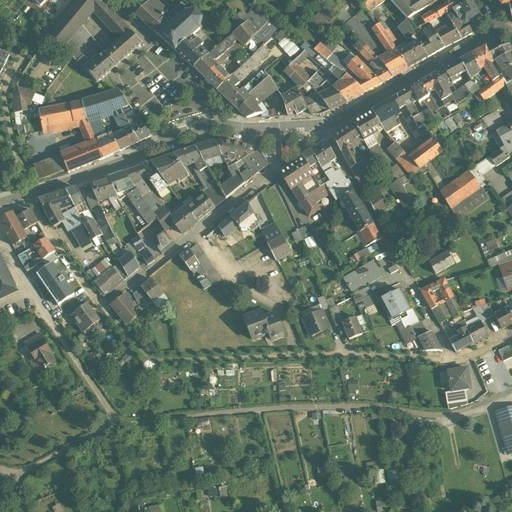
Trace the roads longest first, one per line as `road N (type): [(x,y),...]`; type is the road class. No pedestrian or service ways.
road 1 (residential): [(0,235),(116,424),(10,478),(0,472)]
road 2 (residential): [(323,125),(451,359)]
road 3 (residential): [(272,127),(273,170),(103,306)]
road 4 (residential): [(27,195),(5,98),(27,53),(70,0)]
road 5 (secondary): [(323,125),(503,33)]
road 6 (secondary): [(27,195),(217,127)]
road 7 (residential): [(217,127),(108,0)]
road 8 (residential): [(451,359),(304,354)]
road 9 (residential): [(103,306),(27,195)]
